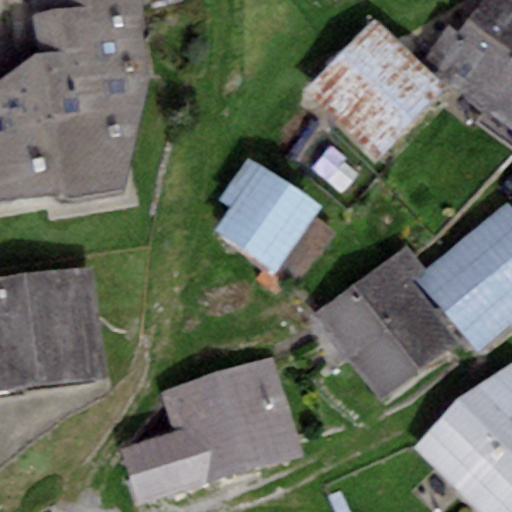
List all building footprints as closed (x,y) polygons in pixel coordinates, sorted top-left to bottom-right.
[(29,0),(35,37),(0,42),(0,202),(60,194),(61,206),(120,196),(148,80),(140,0),(29,0)] [(511,126),(511,0),(486,0),(457,39),(448,29),(425,59),(511,126)] [(448,91),(374,22),(303,97),(376,166),(448,91)] [(215,234),(274,275),(321,206),(248,156),(218,200),(232,209),(215,234)] [(480,352),(511,324),(511,207),(508,203),(426,273),(418,280),(480,352)] [(418,280),(426,273),(406,249),(314,319),(384,401),(459,347),(411,285),(418,280)] [(0,389),(103,378),(91,268),(0,278),(0,389)] [(304,456),(271,360),(162,397),(174,431),(120,449),(142,511),(304,456)] [(477,511),(511,511),(511,366),(414,448),(477,511)]
